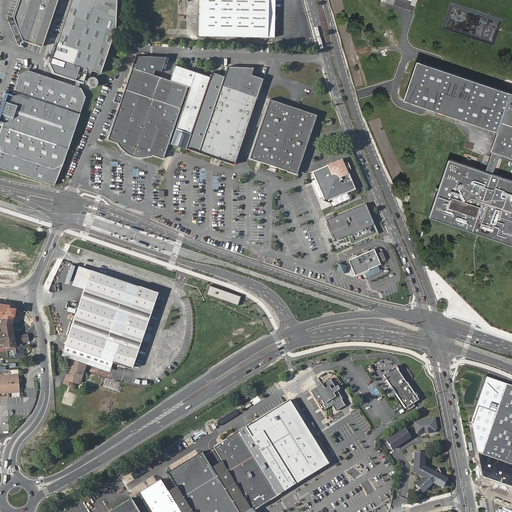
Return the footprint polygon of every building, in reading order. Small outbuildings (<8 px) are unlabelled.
[(100,74),(116,28),(116,0),(70,0),(50,64),(54,73),(76,80),(74,86),(42,75),(28,70),(18,75),(12,95),(4,93),(0,104),(0,119),(4,120),(0,131),(0,167),(54,185),(62,166),(85,97),(81,88),(78,87),(80,81),(83,83),(86,74),(90,76),(92,71),(100,74)] [(20,0),(15,16),(24,39),(44,45),(58,0),(20,0)] [(275,0),(199,0),(199,36),(274,37),(275,0)] [(166,57),(136,55),(125,89),(180,108),(188,86),(154,74),(155,70),(161,71),(166,57)] [(511,179),(495,174),(501,154),(511,157),(511,92),(463,76),(421,62),(418,71),(407,101),(408,101),(442,112),(500,131),(494,152),(488,171),(451,159),(431,217),(467,229),(469,230),(511,244),(511,179)] [(187,149),(211,76),(176,65),(170,79),(191,86),(171,143),(187,149)] [(227,67),(198,152),(233,165),(263,78),(251,74),(253,67),(227,67)] [(98,83),(97,81),(97,80),(96,79),(95,78),(94,78),(92,77),(91,78),(89,78),(88,79),(88,80),(87,81),(87,83),(87,84),(88,85),(89,86),(90,87),(91,88),(92,88),(94,88),(95,87),(96,87),(97,85),(97,84),(98,83)] [(125,89),(109,138),(118,142),(121,146),(124,148),(126,150),(131,153),(134,154),(139,155),(143,156),(150,155),(154,153),(164,157),(169,143),(180,108),(164,102),(125,89)] [(270,98),(248,159),(297,175),(318,114),(270,98)] [(314,172),(325,199),(324,201),(328,203),(330,201),(357,190),(344,160),(314,172)] [(366,203),(326,219),(328,222),(327,223),(332,236),(333,236),(334,239),(347,234),(351,244),(378,233),(366,203)] [(0,247),(0,261),(10,263),(12,249),(0,247)] [(371,268),(381,264),(379,259),(386,257),(383,249),(376,251),(375,248),(348,259),(347,263),(347,265),(339,263),(336,271),(354,277),(356,276),(355,275),(365,271),(371,268)] [(91,269),(73,326),(139,347),(158,291),(91,269)] [(210,286),(207,294),(237,305),(240,297),(210,286)] [(16,335),(14,331),(12,331),(10,323),(11,317),(1,315),(0,321),(0,324),(0,326),(1,330),(0,330),(0,341),(3,341),(3,345),(0,345),(0,348),(0,349),(13,348),(14,356),(23,354),(22,345),(18,345),(18,342),(28,340),(27,333),(18,335),(16,335)] [(138,348),(73,326),(67,344),(132,366),(138,348)] [(66,378),(74,380),(80,383),(87,364),(73,359),(71,364),(73,365),(70,374),(68,373),(66,378)] [(405,380),(393,364),(390,367),(390,368),(381,374),(405,407),(407,405),(409,407),(414,404),(412,401),(418,397),(416,394),(417,394),(415,390),(414,391),(410,386),(411,385),(406,379),(405,380)] [(0,390),(7,390),(7,392),(18,391),(17,370),(9,371),(9,373),(0,374),(0,373),(0,390)] [(334,371),(300,391),(331,442),(365,422),(334,371)] [(473,420),(480,453),(485,478),(511,487),(511,385),(488,377),(473,420)] [(384,413),(389,410),(374,380),(368,383),(384,413)] [(365,394),(360,398),(373,422),(379,419),(365,394)] [(282,493),(286,490),(330,462),(290,399),(241,428),(282,493)] [(437,418),(414,422),(417,435),(425,433),(429,437),(435,437),(438,435),(440,432),(437,418)] [(282,493),(241,428),(216,444),(256,508),(282,493)] [(394,451),(412,438),(405,428),(386,441),(394,451)] [(240,511),(203,451),(169,472),(193,511),(240,511)] [(440,474),(438,469),(433,473),(423,467),(425,453),(414,453),(413,472),(423,478),(415,485),(422,492),(432,483),(441,488),(445,480),(439,476),(439,475),(440,474)] [(181,511),(162,481),(152,487),(167,511),(181,511)] [(167,511),(152,487),(141,494),(151,511),(167,511)] [(110,510),(111,511),(140,511),(131,497),(110,510)]
